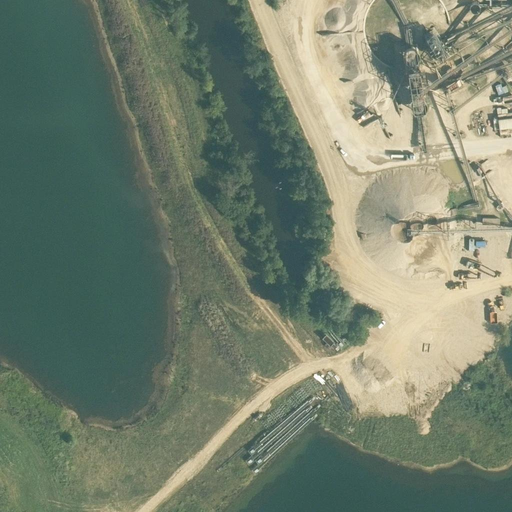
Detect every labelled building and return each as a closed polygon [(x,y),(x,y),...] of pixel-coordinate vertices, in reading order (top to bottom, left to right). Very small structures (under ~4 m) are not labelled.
[(441,38),(434,26),(432,27),(433,29),(423,35),(430,45),(426,48),(430,55),(432,54),(437,60),(450,52),(446,46),(444,47),(439,39),(441,38)] [(417,44),(401,46),(411,113),(427,110),(417,44)] [(474,57),(459,65),(462,70),(477,62),(474,57)] [(500,132),(511,131),(511,110),(498,113),(500,132)] [(362,306),(367,295),(356,289),(353,296),(358,299),(356,303),(362,306)]
